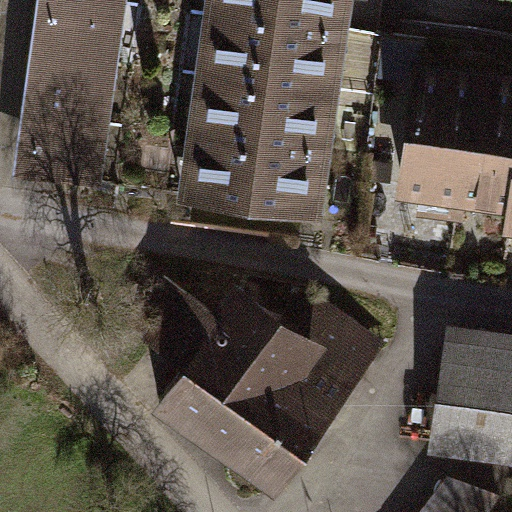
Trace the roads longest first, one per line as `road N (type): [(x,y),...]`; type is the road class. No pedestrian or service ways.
road 1 (track): [(0,219),(93,216),(250,265),(511,302)]
road 2 (track): [(208,511),(0,275)]
